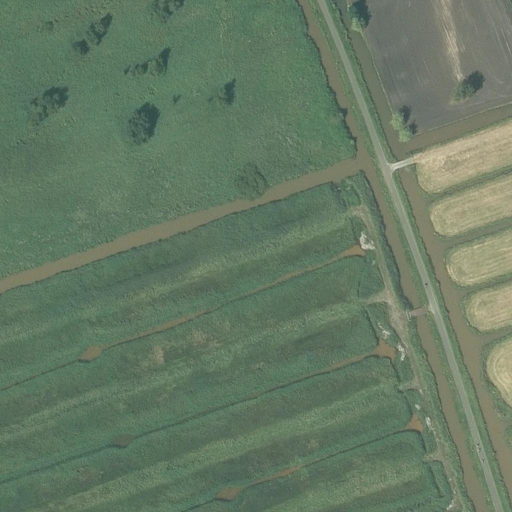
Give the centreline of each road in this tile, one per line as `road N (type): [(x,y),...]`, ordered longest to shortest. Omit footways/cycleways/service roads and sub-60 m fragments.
road 1 (unclassified): [(499,511),(386,169),(320,0)]
road 2 (track): [(386,169),(511,126)]
